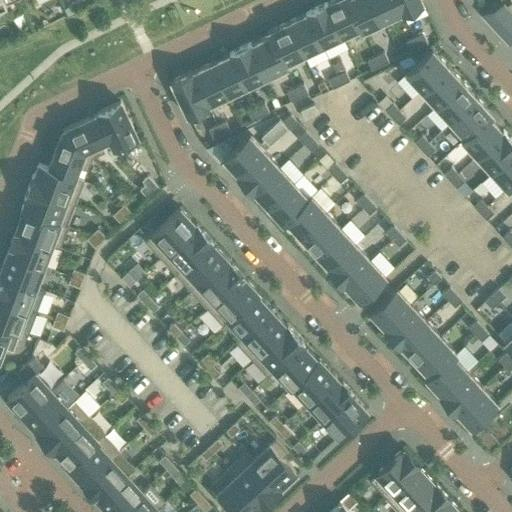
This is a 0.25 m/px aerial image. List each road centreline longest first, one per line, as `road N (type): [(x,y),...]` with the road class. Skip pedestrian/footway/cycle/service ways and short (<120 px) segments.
road 1 (residential): [(133,70),(175,153),(404,405)]
road 2 (residential): [(0,220),(36,117),(133,70)]
road 3 (residential): [(133,70),(284,0)]
road 4 (residential): [(404,405),(289,511)]
